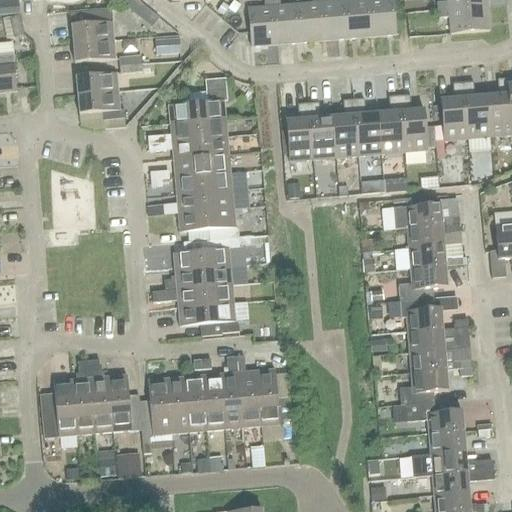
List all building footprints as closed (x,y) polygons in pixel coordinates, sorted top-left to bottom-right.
[(135,0),(125,0),(121,5),(137,17),(145,8),(135,0)] [(275,47),(271,0),(263,0),(264,9),(247,11),(250,49),(275,47)] [(279,0),(271,0),(275,47),(299,45),(296,7),(280,8),(279,0)] [(323,43),(319,0),(311,0),(312,5),(296,7),(299,45),(323,43)] [(327,0),(319,0),(323,43),(347,41),(344,2),(328,4),(327,0)] [(344,2),(347,41),(371,39),(367,0),(359,0),(360,1),(344,2)] [(367,0),(371,39),(396,37),(392,0),(367,0)] [(486,0),(447,0),(448,4),(436,5),(437,13),(487,8),(486,0)] [(0,3),(0,15),(19,14),(18,2),(0,3)] [(217,10),(223,14),(229,7),(224,2),(217,10)] [(233,2),(227,10),(234,15),(240,7),(233,2)] [(487,8),(437,13),(438,20),(449,19),(450,36),(489,33),(487,8)] [(71,29),(73,46),(113,43),(111,25),(112,25),(112,24),(111,12),(83,14),(84,27),(71,28),(71,29)] [(26,37),(25,33),(20,17),(3,22),(9,42),(26,37)] [(178,41),(154,43),(156,57),(179,55),(178,41)] [(114,61),(113,43),(73,46),(74,64),(74,65),(115,62),(115,61),(114,61)] [(0,95),(16,94),(13,56),(0,57),(0,95)] [(119,69),(141,67),(141,59),(118,61),(119,69)] [(141,67),(119,69),(119,76),(142,74),(141,67)] [(77,98),(117,95),(115,77),(116,77),(116,76),(75,79),(75,81),(76,80),(77,98)] [(168,109),(169,127),(225,122),(223,105),(224,105),(224,104),(227,103),(225,81),(205,83),(207,105),(167,108),(167,110),(168,109)] [(511,120),(509,88),(509,81),(497,82),(498,98),(487,99),(490,140),(511,137),(511,120)] [(462,85),(467,142),(490,140),(487,99),(474,100),(473,84),(462,85)] [(467,142),(462,85),(452,86),(453,102),(440,103),(442,128),(443,143),(443,144),(467,142)] [(117,95),(77,98),(79,115),(78,115),(78,116),(102,115),(103,123),(124,121),(123,112),(119,112),(119,111),(118,111),(117,95)] [(409,98),(398,99),(403,155),(427,153),(424,113),(410,114),(409,98)] [(377,116),(380,157),(403,155),(398,99),(388,100),(389,115),(377,116)] [(364,102),(353,103),(358,159),(380,157),(377,116),(365,117),(364,102)] [(332,120),(335,161),(358,159),(353,103),(342,103),(344,119),(332,120)] [(312,163),(307,106),(297,107),(298,123),(285,124),(289,165),(312,163)] [(318,106),(307,106),(312,163),(335,161),(332,120),(319,121),(318,106)] [(225,122),(169,127),(171,145),(227,140),(225,122)] [(442,128),(433,129),(434,143),(443,143),(442,128)] [(434,143),(433,129),(425,130),(427,151),(435,150),(434,143)] [(147,139),(148,147),(164,145),(164,138),(147,139)] [(228,158),(227,140),(171,145),(173,163),(228,158)] [(165,153),(164,145),(148,147),(148,154),(165,153)] [(228,158),(173,163),(174,180),(230,175),(228,158)] [(150,174),(151,183),(161,183),(167,182),(167,174),(168,174),(167,173),(150,174)] [(231,193),(230,175),(174,180),(176,198),(231,193)] [(383,195),(382,183),(373,183),(374,196),(383,195)] [(286,186),(287,201),(300,200),(299,185),(286,186)] [(231,193),(176,198),(177,216),(233,211),(231,193)] [(425,201),(405,202),(406,210),(425,208),(425,201)] [(368,215),(367,205),(355,206),(356,218),(366,217),(368,215)] [(395,232),(406,231),(459,227),(459,219),(448,220),(448,219),(441,220),(440,207),(425,208),(406,210),(393,211),(395,232)] [(163,208),(153,209),(154,219),(164,218),(163,208)] [(208,233),(209,243),(238,240),(238,233),(235,230),(235,229),(234,229),(233,211),(177,216),(179,234),(178,234),(178,235),(208,233)] [(511,261),(511,226),(495,228),(497,253),(489,254),(491,281),(506,280),(504,262),(511,261)] [(459,227),(406,231),(408,252),(443,249),(442,236),(460,234),(459,227)] [(252,239),(238,240),(239,248),(253,247),(252,239)] [(238,240),(209,243),(193,244),(194,254),(172,256),(172,258),(173,257),(174,275),(230,270),(228,253),(229,253),(229,252),(239,251),(239,248),(238,240)] [(361,242),(361,251),(376,250),(376,241),(361,242)] [(444,262),(443,249),(408,252),(409,272),(445,269),(463,268),(462,260),(444,262)] [(369,253),(362,254),(363,275),(374,274),(373,260),(370,260),(369,253)] [(445,269),(409,272),(411,287),(398,288),(399,304),(433,301),(432,291),(447,290),(445,269)] [(231,288),(230,270),(174,275),(175,283),(162,284),(163,294),(231,288)] [(178,311),(233,306),(231,288),(163,294),(151,295),(152,305),(177,303),(178,311)] [(370,294),(370,303),(383,302),(382,293),(370,294)] [(434,312),(433,301),(399,304),(400,321),(406,321),(407,335),(442,332),(440,311),(434,312)] [(234,323),(233,306),(178,311),(179,328),(178,328),(178,330),(198,328),(199,338),(249,333),(248,325),(235,326),(235,323),(234,323)] [(366,309),(367,321),(382,320),(381,307),(366,309)] [(454,322),(454,331),(467,330),(467,321),(454,322)] [(442,332),(407,335),(409,355),(444,352),(443,341),(468,339),(467,330),(454,331),(442,332)] [(385,342),(385,349),(393,348),(393,340),(385,340),(385,342)] [(385,349),(385,342),(370,342),(370,355),(385,354),(385,349)] [(445,373),(444,352),(409,355),(410,376),(445,373)] [(200,363),(201,373),(211,372),(210,362),(200,363)] [(99,363),(88,364),(94,436),(112,435),(107,380),(100,380),(99,363)] [(201,373),(200,363),(193,363),(193,373),(201,373)] [(471,371),(471,363),(459,364),(460,372),(471,371)] [(72,383),(76,438),(94,436),(88,364),(77,365),(78,382),(72,383)] [(175,365),(164,366),(165,376),(175,375),(175,365)] [(460,372),(459,372),(459,380),(472,379),(471,371),(460,372)] [(273,373),(255,374),(260,429),(278,428),(278,429),(279,429),(282,430),(282,441),(291,441),(290,430),(292,430),(290,401),(277,402),(274,372),(273,372),(273,373)] [(405,408),(434,405),(433,395),(447,394),(445,373),(410,376),(411,390),(398,391),(400,409),(405,408)] [(260,429),(255,374),(238,376),(242,431),(260,429)] [(238,376),(220,377),(224,432),(242,431),(238,376)] [(142,432),(140,404),(139,398),(128,398),(126,377),(125,377),(125,378),(107,380),(112,435),(142,432)] [(224,432),(220,377),(202,379),(206,434),(224,432)] [(202,379),(184,380),(188,435),(206,434),(202,379)] [(188,435),(184,380),(166,382),(170,437),(188,435)] [(153,438),(170,437),(166,382),(148,383),(148,382),(147,382),(149,404),(140,404),(142,432),(144,453),(142,453),(143,457),(150,456),(149,442),(151,439),(153,439),(153,438)] [(59,439),(76,438),(72,383),(54,384),(53,384),(58,440),(59,440),(59,439)] [(427,423),(428,437),(463,434),(461,413),(435,416),(434,405),(405,408),(406,425),(421,424),(421,423),(427,423)] [(489,432),(477,433),(478,441),(489,440),(489,432)] [(429,458),(465,455),(463,434),(428,437),(429,458)] [(262,449),(250,450),(252,470),(264,469),(262,449)] [(414,479),(431,478),(466,475),(493,473),(492,464),(466,466),(465,455),(429,458),(412,459),(414,479)] [(115,458),(117,482),(141,480),(139,456),(115,458)] [(209,459),(210,474),(222,473),(221,458),(209,459)] [(196,462),(197,476),(209,475),(208,461),(196,462)] [(232,461),(227,462),(227,472),(235,472),(232,461)] [(116,478),(115,462),(98,463),(99,479),(116,478)] [(379,477),(378,464),(367,465),(368,478),(379,477)] [(179,466),(180,476),(191,475),(190,465),(179,466)] [(66,483),(79,482),(78,471),(65,471),(66,483)] [(466,475),(431,478),(433,498),(468,495),(467,484),(493,482),(493,473),(466,475)] [(370,490),(371,503),(385,502),(385,489),(370,490)] [(433,498),(434,511),(487,511),(487,507),(476,508),(476,507),(469,507),(468,495),(433,498)]
